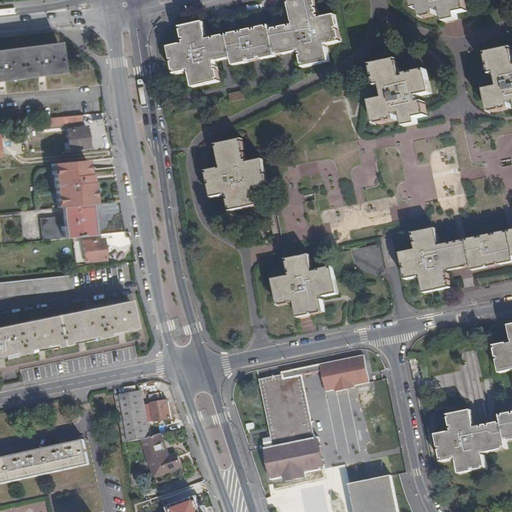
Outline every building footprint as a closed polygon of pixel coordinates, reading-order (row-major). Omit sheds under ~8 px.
[(342,47),(337,19),(322,22),(316,0),(314,0),(290,5),(294,28),(271,34),(269,27),(208,40),(205,23),(183,27),(186,44),(171,46),(176,75),(194,71),(198,86),(219,81),(215,63),(233,59),(234,66),(299,53),(302,65),(329,58),(327,51),(342,47)] [(413,0),(415,8),(419,7),(422,16),(436,12),(435,9),(440,8),(444,21),(458,19),(457,13),(467,11),(465,0),(413,0)] [(61,74),(58,43),(0,50),(0,78),(15,77),(15,79),(28,78),(28,75),(55,72),(55,74),(61,74)] [(511,47),(488,52),(493,75),(498,74),(501,86),(487,89),(492,113),(511,109),(511,47)] [(403,78),(399,58),(373,64),(376,86),(383,85),(385,97),(371,100),(376,124),(398,120),(397,115),(403,113),(406,126),(421,123),(420,118),(429,116),(428,111),(426,100),(420,102),(419,95),(432,92),(427,70),(407,74),(407,77),(403,78)] [(244,91),(230,94),(232,102),(245,99),(244,91)] [(82,123),(82,115),(44,118),(45,126),(82,123)] [(89,147),(86,127),(66,129),(68,149),(89,147)] [(270,187),(265,159),(250,162),(245,139),(219,144),(223,167),(208,170),(211,185),(213,200),(229,196),(233,212),(259,206),(256,191),(270,187)] [(91,168),(90,160),(58,163),(59,172),(58,172),(59,193),(62,192),(63,207),(92,205),(97,204),(96,193),(92,193),(91,183),(94,183),(93,175),(92,175),(91,168)] [(75,237),(93,235),(92,221),(98,220),(97,212),(93,213),(92,205),(63,207),(64,217),(41,219),(44,240),(75,237)] [(511,229),(508,230),(467,239),(460,241),(440,245),(437,228),(415,233),(418,249),(402,252),(408,279),(422,276),(426,293),(453,287),(450,270),(473,265),(475,269),(511,261),(511,229)] [(103,239),(82,241),(85,262),(106,260),(103,239)] [(357,273),(379,269),(376,246),(353,249),(357,273)] [(340,294),(335,267),(315,272),(311,255),(288,259),(291,277),(275,280),(280,306),(296,303),(300,318),(325,312),(322,298),(340,294)] [(0,295),(73,288),(72,275),(0,281),(0,295)] [(134,328),(128,301),(0,326),(0,355),(14,352),(15,354),(28,352),(28,349),(53,344),(54,346),(69,344),(68,341),(94,336),(95,339),(108,336),(108,333),(134,328)] [(511,326),(511,327),(511,332),(511,345),(495,349),(502,376),(511,373),(511,415),(501,417),(502,424),(478,429),(474,413),(449,418),(452,435),(437,438),(443,465),(457,462),(461,477),(487,471),(484,456),(508,451),(507,444),(511,443),(511,326)] [(293,379),(301,377),(300,370),(291,372),(293,379)] [(320,469),(301,377),(293,379),(283,381),(281,377),(260,381),(271,437),(272,441),(273,446),(265,449),(272,480),(285,477),(304,473),(320,469)] [(140,391),(122,395),(129,441),(149,438),(146,419),(154,417),(155,421),(172,418),(169,400),(143,405),(140,391)] [(122,395),(117,396),(125,442),(129,441),(122,395)] [(170,459),(162,435),(144,441),(157,477),(183,468),(179,455),(170,459)] [(272,441),(271,437),(263,438),(265,449),(273,446),(272,441)] [(0,483),(90,464),(86,440),(0,459),(0,483)] [(306,477),(304,473),(285,477),(285,481),(306,477)] [(399,511),(391,475),(349,485),(351,494),(348,494),(352,511),(399,511)] [(212,511),(205,483),(133,502),(135,511),(212,511)]
